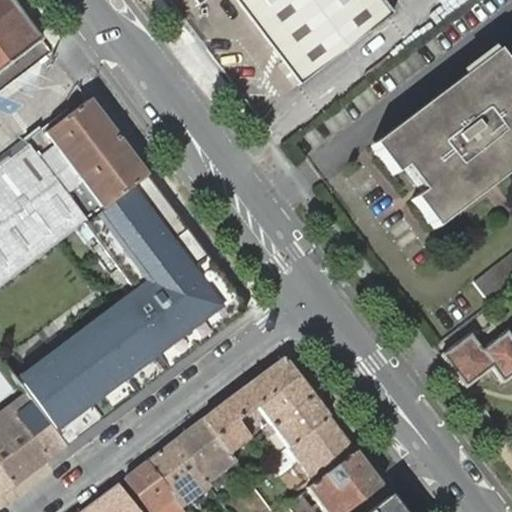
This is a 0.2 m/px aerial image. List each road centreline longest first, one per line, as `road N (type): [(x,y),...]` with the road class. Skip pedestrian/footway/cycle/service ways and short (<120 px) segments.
road 1 (secondary): [(318,292),(94,0)]
road 2 (residential): [(318,292),(29,511)]
road 3 (secondary): [(485,511),(318,292)]
